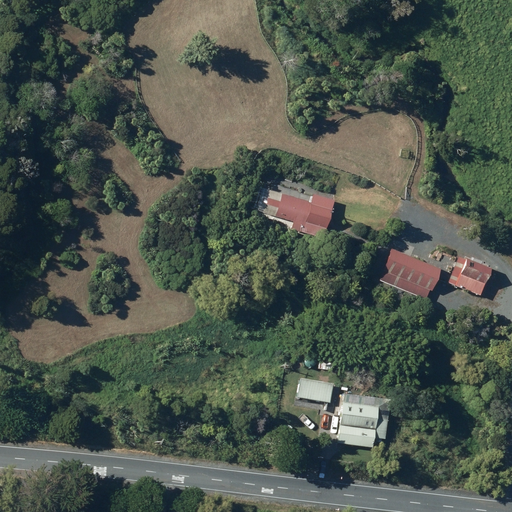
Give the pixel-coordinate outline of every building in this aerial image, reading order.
[(262,214),(305,227),(312,204),(269,191),(262,214)] [(390,250),(377,281),(425,301),(429,292),(430,293),(439,271),(390,250)] [(453,287),(477,297),(489,270),(464,260),(453,287)] [(318,358),(317,370),(330,372),(331,364),(328,364),(329,360),(318,358)] [(298,380),(295,399),(328,404),(331,385),(298,380)] [(342,396),(335,445),(371,450),(372,440),(382,441),(388,402),(379,401),(379,397),(364,395),(364,399),(342,396)]
